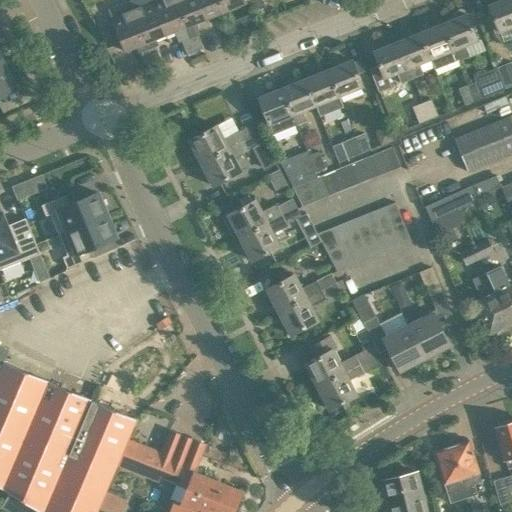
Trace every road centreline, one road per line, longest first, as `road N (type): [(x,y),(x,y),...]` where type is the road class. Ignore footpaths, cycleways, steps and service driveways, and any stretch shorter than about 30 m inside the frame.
road 1 (unclassified): [(297,499),(103,119)]
road 2 (residential): [(103,119),(390,4)]
road 3 (residential): [(297,499),(426,412),(511,368)]
road 4 (residential): [(103,119),(40,0)]
